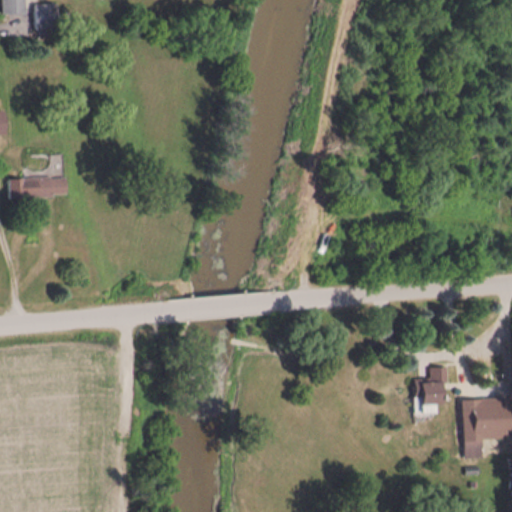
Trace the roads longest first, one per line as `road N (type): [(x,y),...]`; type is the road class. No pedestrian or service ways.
road 1 (residential): [(253,304),(511,284)]
road 2 (residential): [(0,327),(158,313)]
